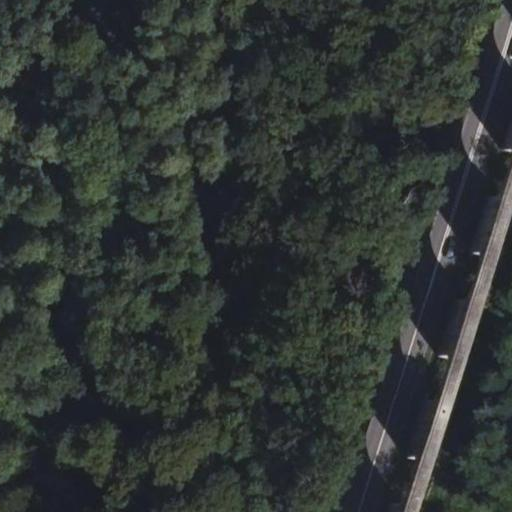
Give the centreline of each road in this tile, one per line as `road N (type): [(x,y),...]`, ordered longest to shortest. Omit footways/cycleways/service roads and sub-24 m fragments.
road 1 (secondary): [(511,25),(358,511)]
road 2 (track): [(511,193),(410,511)]
